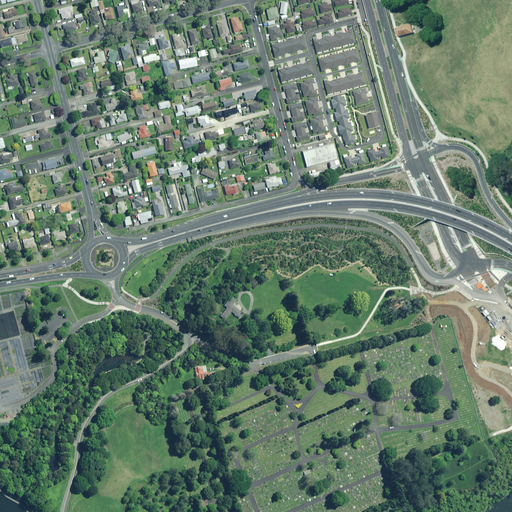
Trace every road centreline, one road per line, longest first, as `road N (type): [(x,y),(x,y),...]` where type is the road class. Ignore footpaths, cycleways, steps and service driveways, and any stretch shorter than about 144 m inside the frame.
road 1 (unclassified): [(119,297),(176,323),(189,343),(107,394),(88,417),(63,511)]
road 2 (trunk): [(511,247),(464,223),(397,205),(280,212)]
road 3 (trunk): [(285,202),(398,196),(458,211),(511,237)]
road 4 (residential): [(49,50),(239,0)]
road 5 (trunk): [(449,277),(428,274),(402,235),(379,220),(280,212)]
road 6 (residential): [(295,178),(248,0)]
road 7 (trunk): [(111,239),(148,240),(285,202)]
road 8 (residential): [(295,178),(288,189),(129,229)]
road 9 (trunk): [(280,212),(143,249),(122,265)]
road 10 (secondary): [(89,203),(49,50)]
road 11 (primary): [(406,146),(367,0)]
road 12 (primary): [(378,0),(414,124)]
